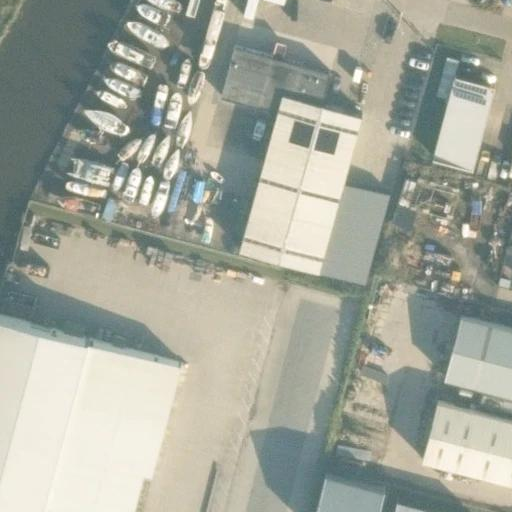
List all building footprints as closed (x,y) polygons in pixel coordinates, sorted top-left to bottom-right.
[(318,270),(335,208),(355,137),(361,113),(322,102),(330,72),(281,59),(284,47),(274,44),(271,56),(233,45),(220,96),(277,111),(239,248),(318,270)] [(436,94),(448,97),(458,57),(447,54),(436,94)] [(494,84),(454,73),(432,156),(472,167),(494,84)] [(132,511),(144,470),(151,472),(181,361),(0,313),(0,511),(132,511)] [(444,376),(511,394),(511,327),(461,314),(444,376)] [(422,458),(511,481),(511,418),(438,399),(422,458)] [(314,511),(377,511),(385,486),(326,470),(314,511)] [(191,490),(187,511),(196,511),(201,492),(191,490)] [(452,511),(397,498),(393,511),(452,511)]
